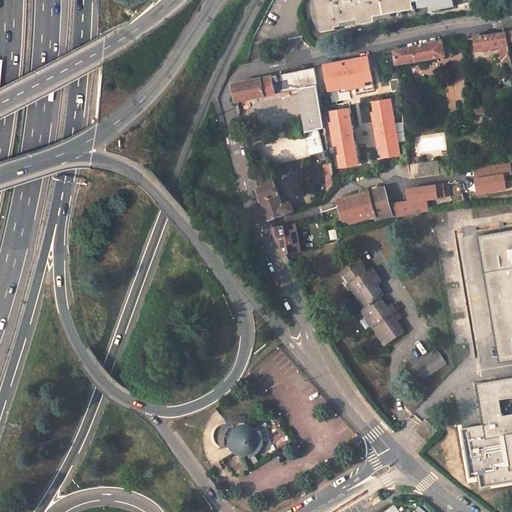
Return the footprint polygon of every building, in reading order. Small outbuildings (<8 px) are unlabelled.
[(374,15),(412,9),(414,8),(412,0),(417,0),(418,4),(419,4),(425,3),(424,0),(430,0),(432,8),(454,4),(453,0),(316,0),(321,31),(337,28),(336,25),(342,25),(341,20),(357,18),(358,23),(359,23),(362,23),(366,23),(371,22),(375,20),(374,15)] [(474,36),(477,51),(510,46),(508,32),(482,37),(482,35),(474,36)] [(445,56),(444,45),(446,45),(446,40),(436,42),(394,51),(396,64),(445,56)] [(372,84),(367,57),(323,66),(329,91),(338,89),(339,93),(348,91),(347,89),(372,84)] [(236,102),(301,89),(307,132),(325,128),(315,68),(231,84),(236,102)] [(399,90),(397,78),(389,80),(391,92),(399,90)] [(375,147),(377,158),(399,155),(390,99),(368,103),(370,115),(372,114),(378,146),(375,147)] [(349,109),(327,113),(329,124),(331,124),(336,153),(334,153),(336,168),(358,164),(349,109)] [(352,116),(353,128),(361,126),(360,115),(352,116)] [(438,170),(437,162),(409,166),(411,179),(444,174),(443,169),(438,170)] [(396,168),(397,174),(411,179),(409,166),(396,168)] [(291,203),(282,206),(272,173),(257,177),(263,200),(270,220),(287,213),(288,214),(294,212),(291,203)] [(387,187),(340,199),(345,220),(350,221),(375,216),(376,219),(392,216),(387,187)] [(511,231),(481,237),(502,364),(511,362),(511,380),(479,387),(488,440),(506,437),(511,470),(511,231)] [(360,263),(342,274),(360,301),(364,298),(370,307),(367,309),(371,316),(368,319),(389,348),(406,335),(398,323),(403,319),(394,306),(388,310),(382,300),(385,298),(378,287),(383,283),(373,269),(368,273),(360,263)] [(367,309),(363,312),(368,319),(371,316),(367,309)] [(435,348),(408,368),(418,381),(444,361),(435,348)] [(433,426),(426,420),(423,423),(416,432),(422,438),(433,426)] [(243,452),(245,455),(247,457),(250,459),(254,460),(257,460),(260,459),(262,459),(265,457),(267,455),(269,452),(270,449),(271,446),(271,443),(270,440),(268,436),(266,434),(264,432),(260,430),(263,422),(259,422),(255,421),(251,422),(248,423),(246,424),(242,427),(240,428),(238,431),(236,434),(234,437),(233,442),(233,446),(241,446),(242,449),(243,452)] [(422,438),(429,444),(440,432),(433,426),(422,438)]
